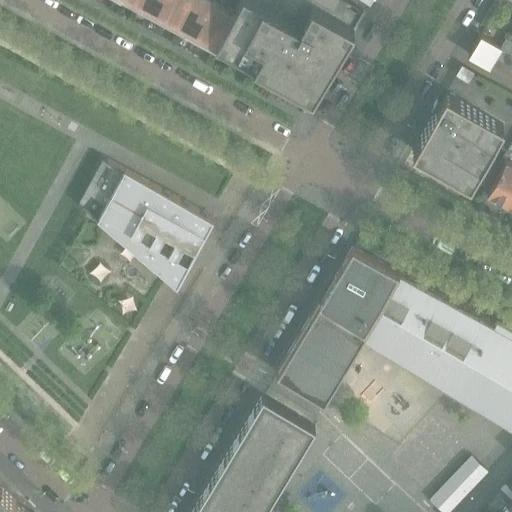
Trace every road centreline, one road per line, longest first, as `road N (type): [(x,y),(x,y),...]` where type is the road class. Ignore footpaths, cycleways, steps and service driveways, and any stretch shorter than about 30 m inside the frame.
road 1 (residential): [(308,158),(92,511)]
road 2 (residential): [(156,511),(355,183)]
road 3 (residential): [(22,0),(308,158)]
road 4 (residential): [(355,183),(464,0)]
road 5 (residential): [(403,0),(308,158)]
road 6 (residential): [(355,183),(511,269)]
